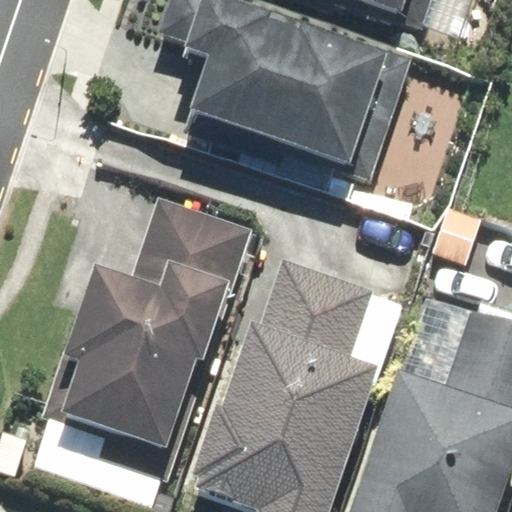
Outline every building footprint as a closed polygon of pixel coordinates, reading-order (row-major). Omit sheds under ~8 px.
[(203,84),(185,136),(342,191),(372,106),(394,114),(407,78),(181,0),(173,0),(156,50),(183,60),(178,76),(203,84)] [(283,0),(396,39),(409,0),(283,0)] [(163,495),(250,244),(156,213),(126,303),(89,291),(41,435),(101,455),(95,473),(163,495)] [(334,511),(401,316),(278,275),(251,354),(243,351),(214,437),(207,434),(183,506),(189,509),(188,511),(334,511)] [(499,511),(511,474),(511,341),(465,326),(435,413),(381,395),(341,511),(499,511)]
